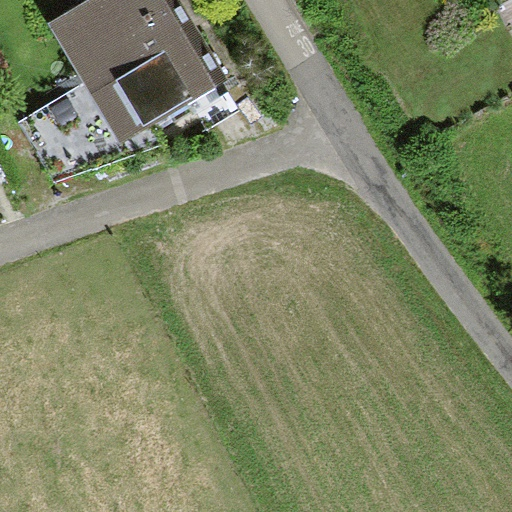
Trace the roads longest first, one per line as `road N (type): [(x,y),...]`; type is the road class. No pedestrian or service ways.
road 1 (residential): [(0,252),(342,134)]
road 2 (unclassified): [(342,134),(511,360)]
road 3 (unclassified): [(276,0),(342,134)]
